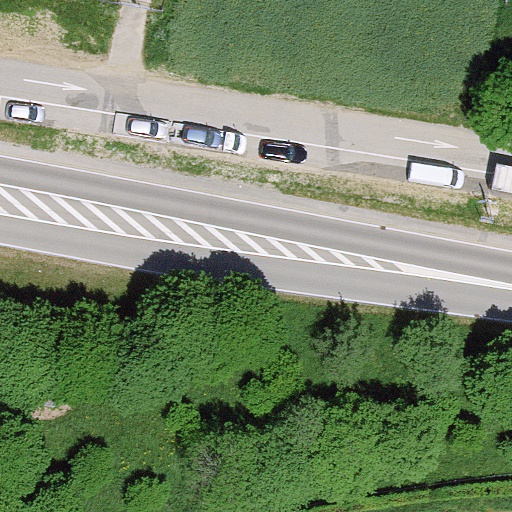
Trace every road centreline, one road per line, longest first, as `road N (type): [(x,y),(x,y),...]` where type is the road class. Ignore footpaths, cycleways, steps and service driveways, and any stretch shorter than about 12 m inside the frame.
road 1 (secondary): [(511,275),(0,174)]
road 2 (secondary): [(0,227),(208,264),(511,298)]
